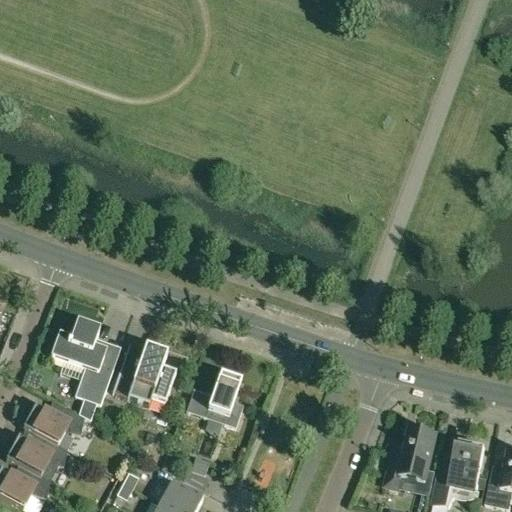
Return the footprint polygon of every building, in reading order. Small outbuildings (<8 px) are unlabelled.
[(283,310),(266,304),(264,311),(280,317),(283,310)] [(90,425),(95,411),(96,408),(99,409),(111,375),(100,371),(106,353),(94,349),(99,334),(76,326),(71,341),(58,337),(50,360),(63,365),(83,372),(79,384),(74,400),(83,403),(82,407),(78,419),(90,425)] [(122,368),(112,396),(148,409),(151,402),(164,407),(175,376),(161,371),(166,357),(145,350),(137,373),(122,368)] [(193,392),(186,415),(235,432),(243,409),(233,406),(241,383),(220,376),(212,399),(193,392)] [(56,449),(57,448),(64,435),(80,439),(83,422),(61,410),(55,421),(34,410),(32,413),(26,411),(23,427),(24,428),(22,431),(43,442),(56,449)] [(436,476),(428,474),(436,440),(433,440),(429,435),(424,432),(419,432),(414,435),(411,434),(406,453),(394,451),(385,490),(430,500),(436,476)] [(56,449),(43,442),(38,452),(17,441),(15,444),(9,443),(6,459),(7,460),(5,463),(26,474),(39,481),(40,480),(47,467),(63,471),(66,453),(57,448),(56,449)] [(464,447),(459,446),(454,472),(442,469),(434,508),(449,511),(458,495),(461,496),(466,496),(470,495),(475,496),(485,451),(480,450),(476,448),(472,446),(468,446),(464,447)] [(511,457),(508,457),(502,486),(490,483),(485,508),(502,511),(509,511),(511,499),(511,457)] [(195,461),(190,475),(204,480),(208,466),(195,461)] [(0,500),(20,511),(40,511),(45,502),(46,502),(49,485),(40,480),(39,481),(26,474),(21,484),(0,473),(0,500)] [(122,488),(131,492),(137,481),(128,477),(122,488)] [(160,507),(170,511),(197,511),(202,503),(171,486),(160,507)] [(125,503),(131,492),(122,488),(116,499),(125,503)]
